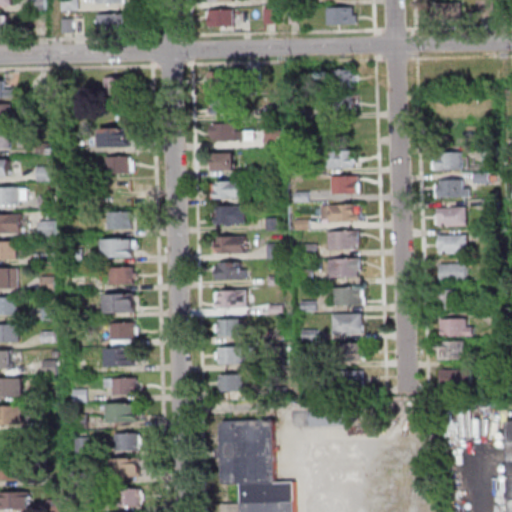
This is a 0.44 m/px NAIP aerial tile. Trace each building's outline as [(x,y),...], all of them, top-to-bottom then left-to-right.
[(47,0),(47,12),(34,13),(33,0),(47,0)] [(64,12),(64,0),(80,0),(81,12),(64,12)] [(495,0),(495,14),(478,14),(478,0),(495,0)] [(463,21),(433,22),(433,5),(462,4),(463,21)] [(357,23),(357,6),(329,6),(329,23),(357,23)] [(235,8),(209,8),(209,27),(235,27),(235,8)] [(276,10),(266,10),(267,25),(276,24),(276,10)] [(299,11),(290,11),(290,26),(300,25),(299,11)] [(127,15),(128,32),(101,33),(100,16),(127,15)] [(7,33),(0,33),(0,17),(11,17),(11,25),(7,25),(7,33)] [(74,34),(65,34),(64,21),(74,21),(74,34)] [(36,35),(36,22),(45,22),(45,35),(36,35)] [(432,64),(432,85),(452,85),(452,64),(432,64)] [(231,89),(212,90),(211,73),(231,72),(231,89)] [(340,88),(340,72),(357,72),(357,87),(340,88)] [(261,87),(249,88),(249,73),(261,73),(261,87)] [(106,79),(129,79),(130,95),(106,95),(106,79)] [(12,98),(0,98),(0,82),(5,82),(5,90),(12,90),(12,98)] [(333,97),(353,97),(353,102),(356,102),(357,113),(334,114),(333,97)] [(213,115),(213,107),(215,107),(215,99),(238,98),(239,114),(213,115)] [(13,122),(0,122),(0,106),(13,106),(13,122)] [(267,108),(279,108),(279,121),(267,121),(267,108)] [(239,124),(239,141),(214,142),(213,125),(239,124)] [(132,148),(102,148),(102,130),(122,130),(122,136),(131,136),(132,148)] [(0,150),(0,131),(16,131),(16,138),(11,138),(11,150),(0,150)] [(267,148),(267,138),(267,131),(281,131),(281,137),(280,137),(280,148),(267,148)] [(39,155),(39,145),(53,145),(53,154),(39,155)] [(483,163),(483,147),(499,146),(499,163),(483,163)] [(357,169),(330,169),(330,153),(357,153),(357,169)] [(438,171),(437,154),(463,154),(464,170),(438,171)] [(236,155),(236,172),(216,172),(213,172),(213,165),(216,165),(216,164),(219,164),(219,155),(236,155)] [(109,158),(132,157),(133,175),(109,175),(109,158)] [(0,178),(0,161),(10,161),(11,178),(0,178)] [(297,175),(296,162),(310,161),(310,174),(297,175)] [(53,167),(54,182),(39,182),(39,167),(53,167)] [(475,185),(475,174),(490,174),(490,185),(475,185)] [(335,195),(335,178),(360,178),(360,195),(335,195)] [(465,181),(465,190),(472,190),(472,198),(440,199),(439,181),(465,181)] [(213,185),(219,185),(219,183),(246,182),(247,199),(213,200),(213,185)] [(0,189),(22,189),(22,190),(29,190),(29,201),(22,201),(22,205),(0,205),(0,189)] [(298,203),(297,194),(311,193),(311,203),(298,203)] [(283,206),(269,206),(269,194),(283,194),(283,206)] [(41,210),(41,198),(55,197),(55,210),(41,210)] [(485,212),(485,201),(500,201),(500,212),(485,212)] [(218,208),(247,207),(248,224),(218,225),(217,217),(218,217),(218,208)] [(324,207),(331,207),(358,207),(358,215),(360,215),(361,217),(361,219),(361,221),(360,222),(332,222),(332,220),(324,220),(324,207)] [(440,228),(440,209),(468,208),(468,227),(440,228)] [(110,214),(134,213),(134,230),(111,231),(110,214)] [(0,233),(0,216),(23,216),(23,233),(0,233)] [(269,220),(282,219),(283,231),(269,231),(269,220)] [(312,231),(298,231),(298,221),(312,221),(312,231)] [(41,237),(40,223),(57,222),(58,236),(41,237)] [(485,243),(485,230),(500,230),(501,242),(485,243)] [(331,233),(361,233),(361,244),(359,244),(359,250),(332,251),(331,233)] [(441,248),(440,248),(439,239),(441,239),(441,237),(469,236),(469,254),(441,255),(441,248)] [(220,238),(248,237),(248,254),(214,255),(214,246),(220,246),(220,238)] [(105,241),(135,240),(136,258),(106,259),(105,241)] [(18,260),(0,260),(0,243),(18,243),(18,260)] [(284,245),(284,259),(270,259),(270,246),(284,245)] [(304,259),(303,246),(319,245),(320,258),(304,259)] [(71,251),(84,250),(85,263),(72,264),(71,251)] [(363,260),(363,272),(360,272),(361,278),(333,279),(332,261),(363,260)] [(243,281),(219,281),(219,268),(222,268),(222,265),(234,264),(235,265),(239,265),(240,270),(243,270),(243,272),(248,272),(248,279),(243,279),(243,281)] [(441,283),(440,265),(468,264),(469,282),(441,283)] [(112,270),(134,269),(135,275),(138,275),(138,279),(135,279),(135,285),(112,286),(112,270)] [(0,289),(0,270),(20,270),(20,288),(13,288),(13,289),(0,289)] [(302,286),(301,272),(315,271),(315,285),(302,286)] [(284,277),(284,286),(271,287),(270,278),(284,277)] [(57,293),(43,294),(42,278),(56,278),(57,293)] [(366,306),(336,307),(336,290),(366,289),(366,306)] [(442,311),(442,291),(460,290),(461,310),(442,311)] [(218,309),(218,294),(250,293),(250,308),(218,309)] [(107,296),(137,295),(137,314),(108,315),(107,296)] [(19,315),(0,315),(0,299),(19,299),(19,315)] [(319,312),(304,313),(304,303),(318,302),(319,312)] [(272,315),(271,306),(286,306),(286,315),(272,315)] [(43,321),(43,308),(57,308),(58,321),(43,321)] [(489,324),(489,312),(503,311),(504,323),(489,324)] [(336,335),(336,316),(364,315),(364,334),(336,335)] [(468,320),(468,328),(474,328),(474,337),(443,338),(443,321),(468,320)] [(244,321),(245,337),(222,338),(221,333),(219,333),(218,326),(221,326),(221,321),(244,321)] [(114,325),(137,324),(137,341),(114,341),(114,325)] [(0,326),(21,326),(21,344),(0,344),(0,326)] [(305,332),(319,331),(319,341),(305,341),(305,332)] [(58,343),(43,343),(43,333),(58,333),(58,343)] [(439,343),(467,342),(467,360),(440,361),(439,343)] [(342,361),(342,346),(364,345),(364,352),(368,352),(368,361),(342,361)] [(221,349),(245,348),(246,364),(222,365),(222,360),(219,360),(219,354),(221,354),(221,349)] [(108,350),(138,349),(139,367),(109,369),(108,350)] [(14,370),(0,370),(0,353),(13,353),(14,370)] [(248,358),(256,358),(257,372),(249,372),(248,358)] [(45,377),(45,362),(55,362),(58,362),(59,377),(45,377)] [(445,389),(445,382),(441,382),(441,371),(473,370),(473,388),(445,389)] [(365,389),(345,389),(345,373),(365,372),(365,389)] [(222,377),(245,376),(246,393),(222,393),(222,388),(220,388),(220,381),(222,381),(222,377)] [(0,398),(0,380),(25,380),(25,398),(0,398)] [(106,380),(139,380),(139,396),(116,396),(116,388),(107,388),(106,380)] [(273,398),(273,389),(287,389),(288,397),(273,398)] [(88,390),(89,403),(75,403),(75,391),(88,390)] [(110,406),(140,405),(140,423),(111,424),(110,406)] [(313,427),(312,406),(353,405),(354,427),(313,427)] [(26,425),(0,425),(0,408),(26,408),(26,425)] [(89,416),(90,430),(77,430),(76,416),(89,416)] [(277,484),(244,485),(227,485),(226,485),(225,483),(224,426),(225,424),(227,424),(276,422),(277,484)] [(117,435),(140,435),(141,451),(117,452),(117,435)] [(93,438),(93,456),(79,457),(78,439),(93,438)] [(112,461),(142,460),(143,479),(113,480),(112,461)] [(20,481),(0,481),(0,464),(20,464),(20,481)] [(91,472),(91,482),(79,482),(78,473),(91,472)] [(244,511),(244,485),(277,484),(296,484),(296,511),(244,511)] [(118,491),(142,490),(143,508),(118,508),(118,491)] [(31,511),(0,511),(0,496),(2,496),(2,495),(31,494),(31,511)] [(93,511),(80,511),(80,500),(93,500),(93,511)] [(63,501),(63,511),(50,511),(50,501),(63,501)]
